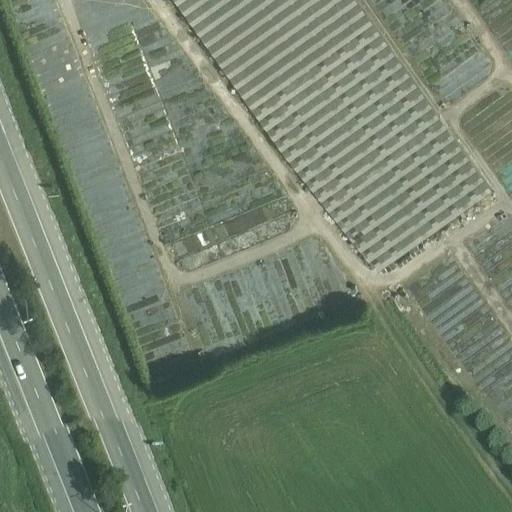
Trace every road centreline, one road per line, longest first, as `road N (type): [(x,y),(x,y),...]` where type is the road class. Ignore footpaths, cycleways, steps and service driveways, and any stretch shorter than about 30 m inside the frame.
road 1 (trunk): [(143,511),(0,145)]
road 2 (trunk): [(0,301),(83,511)]
